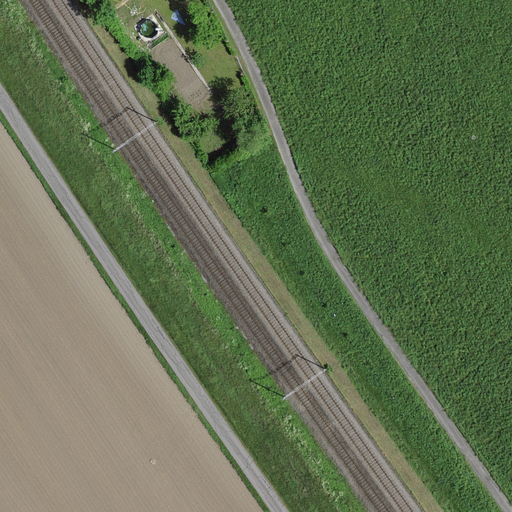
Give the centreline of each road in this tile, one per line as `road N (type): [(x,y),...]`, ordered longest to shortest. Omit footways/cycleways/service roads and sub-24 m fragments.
road 1 (unclassified): [(510,511),(310,214),(219,0)]
road 2 (unclassified): [(282,511),(0,97)]
